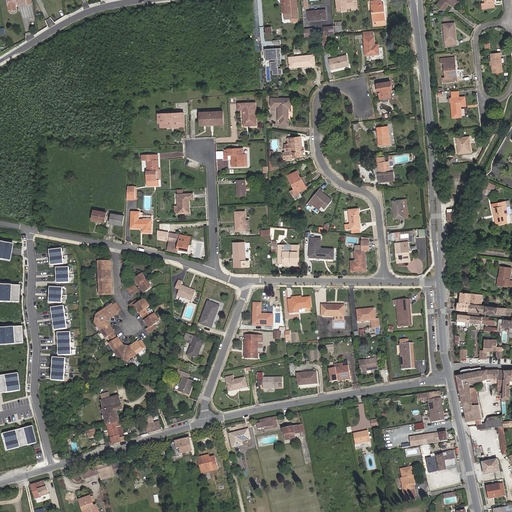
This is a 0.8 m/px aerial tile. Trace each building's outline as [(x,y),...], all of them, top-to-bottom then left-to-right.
[(6,0),(9,11),(16,10),(15,5),(15,4),(18,3),(18,5),(18,6),(26,5),(25,0),(6,0)] [(278,0),(279,1),(282,1),(282,17),(280,18),(281,23),(295,21),(292,0),(290,0),(289,0),(278,0)] [(442,9),(444,6),(441,2),(443,0),(445,0),(448,3),(449,4),(452,0),(434,0),(434,1),(442,9)] [(493,2),(492,0),(483,0),(483,3),(479,3),(479,9),(492,8),(492,2),(493,2)] [(339,5),(336,5),(337,14),(356,12),(355,1),(339,2),(339,5)] [(370,4),(372,28),(377,28),(377,23),(384,22),(382,8),(382,6),(381,7),(380,7),(380,5),(380,3),(370,4)] [(325,14),(305,16),(306,24),(325,23),(325,14)] [(456,45),(454,23),(443,24),(444,46),(456,45)] [(324,30),(324,38),(333,37),(332,28),(324,30)] [(372,33),(363,34),(365,58),(378,57),(377,49),(373,50),(372,33)] [(281,47),(264,48),(264,60),(270,59),(271,74),(282,73),(281,47)] [(501,54),(490,54),(491,72),(502,71),(501,54)] [(443,62),(445,76),(453,76),(456,75),(454,56),(440,56),(441,62),(443,62)] [(288,61),(289,71),(314,68),(313,58),(288,61)] [(326,63),(329,72),(347,67),(345,58),(326,63)] [(390,94),(389,84),(377,86),(379,101),(389,100),(388,95),(390,94)] [(453,118),(460,118),(459,107),(466,107),(465,98),(460,98),(451,99),(453,118)] [(292,102),(271,102),(271,110),(280,110),(280,127),(288,127),(288,111),(292,111),(292,102)] [(254,103),(236,103),(237,109),(242,109),(242,125),(254,125),(254,103)] [(199,112),(200,125),(208,124),(208,123),(216,123),(216,124),(221,124),(220,111),(199,112)] [(161,115),(161,128),(169,128),(169,127),(177,126),(177,127),(182,127),(181,114),(161,115)] [(386,128),(375,129),(378,148),(389,146),(386,128)] [(468,136),(455,137),(456,153),(469,152),(468,136)] [(305,158),(302,138),(291,139),(293,155),(287,155),(288,163),(296,162),(295,159),(305,158)] [(228,149),(225,150),(225,152),(224,152),(224,158),(231,158),(232,165),(245,164),(245,155),(242,155),(240,153),(240,148),(228,149)] [(155,160),(155,153),(143,154),(143,160),(148,160),(148,170),(146,170),(146,185),(159,185),(159,180),(157,180),(158,169),(159,169),(159,160),(155,160)] [(273,161),(268,162),(269,171),(277,171),(277,167),(273,167),(273,161)] [(388,162),(377,163),(371,164),(373,175),(376,175),(377,183),(386,183),(385,174),(389,174),(388,162)] [(300,182),(298,175),(289,177),(293,190),(297,189),(298,192),(306,189),(303,181),(300,182)] [(246,195),(245,179),(235,180),(236,196),(246,195)] [(496,188),(487,184),(484,189),(494,193),(496,188)] [(298,192),(297,189),(290,191),(292,197),(293,197),(294,201),(300,199),(299,195),(298,192)] [(137,198),(137,190),(128,190),(128,199),(137,198)] [(321,190),(307,204),(311,208),(312,206),(316,202),(321,207),(324,210),(331,203),(323,195),(325,194),(321,190)] [(179,204),(179,213),(190,213),(190,199),(194,199),(193,193),(183,193),(178,194),(179,204)] [(405,201),(391,202),(393,220),(407,218),(405,201)] [(321,207),(316,202),(312,206),(317,211),(321,207)] [(492,208),(493,211),(495,211),(497,219),(495,220),(497,228),(506,226),(504,217),(507,216),(504,205),(492,208)] [(107,212),(93,209),(92,219),(105,221),(107,212)] [(245,217),(245,211),(235,212),(236,231),(246,230),(245,217)] [(349,228),(350,231),(353,231),(353,235),(360,234),(360,230),(358,217),(356,217),(355,211),(347,212),(349,228)] [(124,215),(112,213),(110,222),(122,224),(124,215)] [(141,221),(141,213),(133,213),(134,229),(141,229),(141,227),(144,227),(144,233),(153,233),(152,221),(141,221)] [(418,229),(419,237),(428,236),(427,228),(418,229)] [(191,237),(171,234),(169,251),(188,253),(191,237)] [(316,250),(316,240),(310,240),(309,259),(332,260),(332,251),(321,250),(316,250)] [(363,273),(363,253),(368,253),(368,243),(361,242),(361,247),(353,247),(353,260),(353,264),(349,264),(349,272),(363,273)] [(405,242),(392,243),(394,264),(403,263),(402,248),(405,247),(405,242)] [(0,259),(9,261),(12,244),(3,243),(2,246),(0,245),(0,259)] [(246,258),(246,243),(234,243),(235,266),(249,266),(249,262),(243,262),(243,259),(246,258)] [(283,247),(277,247),(276,266),(296,266),(298,248),(292,248),(291,254),(283,254),(283,247)] [(64,264),(62,248),(49,250),(50,255),(52,255),(52,257),(50,258),(50,262),(53,262),(53,265),(64,264)] [(111,293),(110,261),(99,262),(99,269),(100,277),(100,285),(100,294),(111,293)] [(70,283),(69,267),(56,267),(56,273),(58,273),(58,275),(56,275),(56,280),(58,280),(59,283),(70,283)] [(498,288),(506,289),(507,283),(509,271),(499,270),(498,279),(499,280),(498,288)] [(143,274),(136,279),(141,286),(145,291),(152,287),(143,274)] [(182,284),(183,281),(179,279),(175,285),(180,287),(177,294),(191,301),(196,291),(182,284)] [(0,301),(17,302),(18,285),(9,285),(9,287),(2,286),(2,285),(0,284),(0,301)] [(129,288),(131,291),(133,294),(138,290),(137,288),(134,284),(129,288)] [(62,303),(63,288),(49,287),(49,292),(51,292),(51,295),(49,295),(49,300),(51,300),(51,303),(62,303)] [(459,304),(469,305),(481,307),(482,295),(460,293),(459,304)] [(136,299),(132,302),(129,304),(132,308),(135,306),(150,327),(147,329),(149,332),(155,328),(153,324),(159,320),(156,315),(155,313),(149,316),(146,313),(143,308),(149,304),(148,303),(145,299),(139,303),(136,299)] [(288,317),(294,316),(293,313),(309,311),(308,301),(292,302),(292,304),(287,305),(288,317)] [(407,330),(406,303),(393,304),(393,309),(396,309),(398,330),(407,330)] [(207,304),(199,324),(211,329),(220,309),(207,304)] [(456,311),(468,313),(469,305),(459,304),(457,304),(456,311)] [(118,311),(114,305),(111,307),(110,306),(104,310),(98,314),(97,318),(96,323),(102,331),(106,337),(107,337),(109,339),(115,349),(121,358),(125,359),(129,360),(135,356),(142,351),(141,350),(145,348),(140,341),(136,344),(135,343),(128,347),(125,347),(118,338),(117,338),(112,331),(113,331),(108,324),(108,319),(116,314),(116,313),(118,311)] [(258,305),(252,306),(251,327),(271,327),(271,317),(258,317),(258,305)] [(481,307),(469,305),(468,313),(507,316),(507,312),(511,312),(511,310),(481,307)] [(67,328),(64,306),(51,307),(52,313),(54,313),(54,315),(52,315),(53,320),(55,320),(55,322),(53,323),(54,327),(56,327),(56,330),(67,328)] [(341,308),(320,307),(320,317),(332,317),(340,318),(341,318),(341,308)] [(356,312),(357,323),(369,323),(369,331),(377,331),(377,322),(372,322),(372,312),(356,312)] [(465,325),(469,325),(470,318),(458,316),(458,324),(465,325)] [(491,320),(470,318),(469,325),(494,327),(494,323),(491,322),(491,320)] [(511,330),(511,321),(510,322),(503,321),(502,330),(511,330)] [(0,344),(22,343),(20,326),(11,327),(12,329),(4,329),(4,327),(0,327),(0,344)] [(71,355),(70,332),(58,332),(58,338),(60,338),(60,340),(58,340),(58,345),(60,345),(60,348),(58,348),(58,352),(60,352),(60,355),(71,355)] [(243,336),(243,359),(255,359),(255,343),(255,336),(243,336)] [(203,342),(193,338),(191,345),(186,357),(196,361),(203,342)] [(406,344),(406,341),(397,342),(401,370),(415,369),(411,343),(406,344)] [(497,342),(484,342),(484,353),(486,353),(496,353),(497,342)] [(458,360),(465,361),(466,352),(458,352),(458,360)] [(64,381),(66,358),(53,357),(52,363),(54,363),(54,365),(52,365),(52,370),(54,370),(54,373),(52,373),(51,377),(53,377),(53,380),(64,381)] [(381,365),(380,358),(359,361),(361,374),(365,374),(365,371),(378,370),(377,365),(381,365)] [(340,367),(327,368),(328,381),(347,379),(346,366),(345,366),(340,367)] [(499,380),(498,373),(481,372),(480,369),(463,372),(461,375),(460,376),(457,377),(463,408),(464,408),(473,407),(468,384),(485,380),(499,380)] [(183,378),(177,393),(188,397),(193,382),(189,380),(190,375),(178,370),(176,375),(183,378)] [(314,371),(295,373),(297,384),(315,382),(314,371)] [(256,381),(261,381),(262,387),(281,385),(280,374),(261,377),(260,372),(255,373),(256,381)] [(16,391),(14,373),(3,375),(4,380),(2,381),(2,380),(0,380),(0,390),(1,391),(2,393),(16,391)] [(223,377),(226,391),(244,388),(242,378),(232,379),(231,376),(223,377)] [(509,400),(509,388),(505,388),(505,394),(501,394),(501,398),(501,400),(509,400)] [(434,415),(444,413),(440,392),(436,392),(392,398),(393,402),(399,402),(399,406),(421,402),(422,406),(432,404),(434,415)] [(100,400),(108,426),(120,422),(118,414),(117,411),(122,409),(118,395),(100,400)] [(473,407),(464,408),(467,423),(468,427),(471,427),(471,422),(476,421),(478,433),(497,431),(501,454),(506,453),(501,430),(503,430),(503,428),(502,424),(500,424),(499,422),(485,424),(484,419),(482,419),(479,406),(473,407)] [(149,425),(147,426),(149,434),(160,431),(158,423),(154,424),(151,413),(146,414),(149,425)] [(444,413),(434,415),(431,415),(432,423),(445,421),(444,413)] [(431,415),(423,416),(424,423),(425,424),(432,423),(431,415)] [(274,418),(263,420),(260,421),(259,421),(260,423),(256,424),(257,429),(265,428),(273,426),(272,422),(275,421),(274,418)] [(377,419),(370,421),(372,428),(379,426),(377,419)] [(273,426),(265,428),(265,431),(277,429),(275,421),(272,422),(273,426)] [(120,422),(108,426),(111,439),(118,437),(117,434),(116,428),(121,426),(120,422)] [(425,426),(425,424),(424,423),(415,424),(416,430),(417,433),(426,431),(425,426)] [(304,435),(303,432),(302,425),(281,430),(284,438),(284,441),(297,438),(296,434),(300,433),(301,437),(304,437),(304,435)] [(35,443),(31,428),(18,431),(17,429),(3,433),(7,450),(18,447),(17,442),(18,441),(18,442),(23,441),(23,440),(25,440),(26,445),(35,443)] [(411,438),(412,447),(419,446),(420,446),(426,445),(429,445),(436,444),(441,443),(443,443),(447,442),(446,433),(446,430),(440,431),(440,434),(411,438)] [(97,437),(95,431),(88,433),(89,439),(97,437)] [(229,435),(232,448),(241,446),(240,442),(249,440),(246,431),(229,435)] [(353,435),(355,446),(371,442),(368,431),(353,435)] [(189,438),(173,442),(175,448),(179,448),(180,454),(191,451),(189,438)] [(442,455),(432,458),(435,473),(445,470),(445,468),(454,465),(451,452),(442,454),(442,455)] [(205,460),(204,457),(196,459),(196,460),(199,473),(209,470),(210,472),(217,470),(214,458),(209,459),(205,460)] [(497,461),(482,464),(483,472),(488,475),(499,473),(497,461)] [(113,473),(110,462),(97,467),(99,473),(100,477),(113,473)] [(96,466),(79,471),(82,479),(98,474),(96,466)] [(415,484),(411,467),(400,469),(401,477),(400,477),(402,490),(412,488),(412,484),(415,484)] [(48,494),(44,481),(30,485),(33,498),(48,494)] [(498,486),(486,488),(488,500),(501,498),(498,486)] [(82,510),(83,511),(94,511),(92,505),(90,506),(87,498),(76,501),(80,511),(82,510)]
